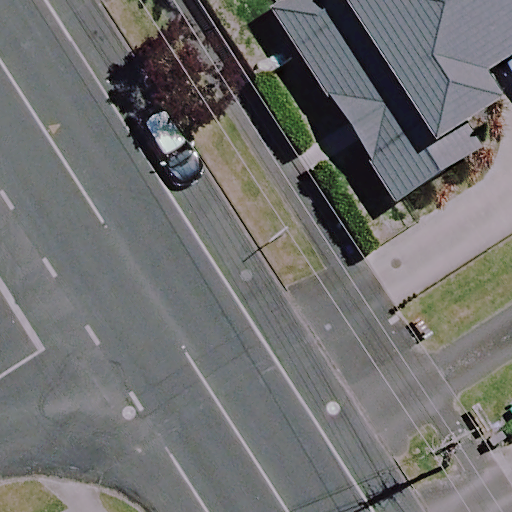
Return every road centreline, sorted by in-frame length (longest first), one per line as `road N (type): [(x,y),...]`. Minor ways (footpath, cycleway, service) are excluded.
road 1 (tertiary): [(143,288),(292,511)]
road 2 (tertiary): [(0,63),(143,288)]
road 3 (residential): [(143,288),(0,381)]
